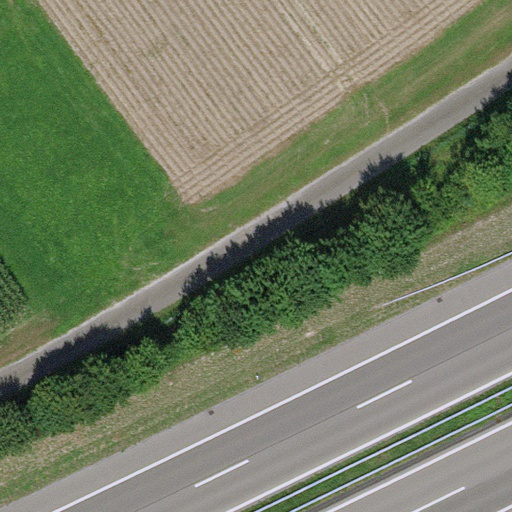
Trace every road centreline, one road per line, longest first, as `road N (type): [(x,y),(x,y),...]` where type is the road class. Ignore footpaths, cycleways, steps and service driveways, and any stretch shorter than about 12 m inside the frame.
road 1 (track): [(511,87),(0,393)]
road 2 (motorway): [(511,333),(144,511)]
